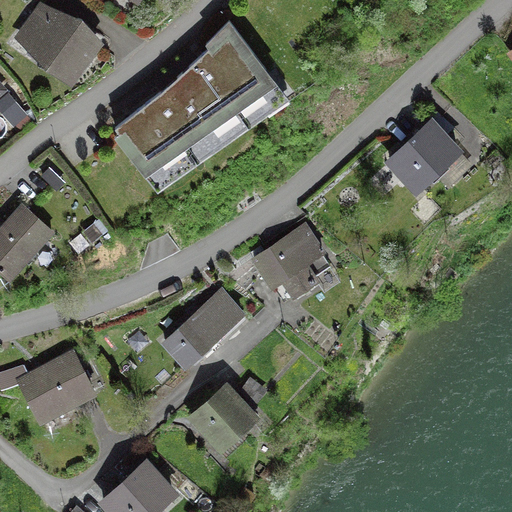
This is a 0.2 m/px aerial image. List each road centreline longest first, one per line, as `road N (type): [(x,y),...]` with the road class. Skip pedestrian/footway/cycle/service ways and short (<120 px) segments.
road 1 (residential): [(510,0),(225,239),(143,285),(0,329)]
road 2 (residential): [(0,172),(152,59),(205,0)]
